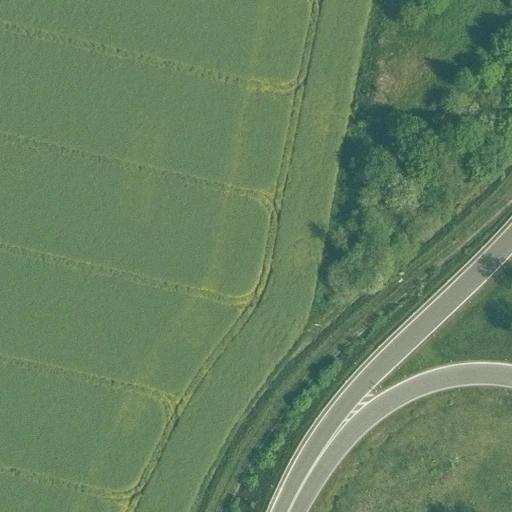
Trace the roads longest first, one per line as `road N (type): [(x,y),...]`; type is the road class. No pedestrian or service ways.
road 1 (motorway): [(511,242),(362,392),(285,511)]
road 2 (motorway): [(304,511),(341,452),(399,402),(431,387),(511,380)]
